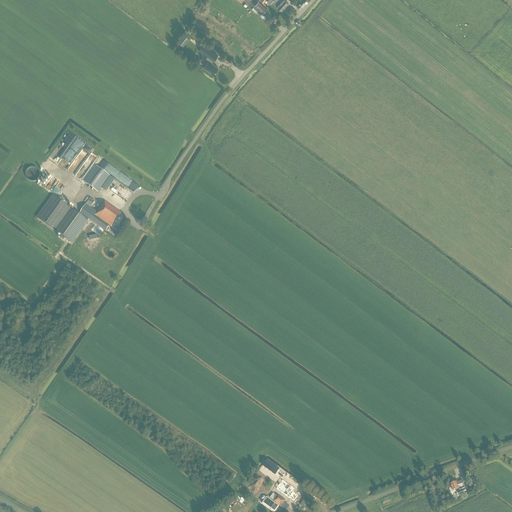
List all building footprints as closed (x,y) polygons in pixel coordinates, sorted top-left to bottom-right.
[(285,7),(278,1),(277,0),(266,0),(270,4),(272,2),(274,4),(281,11),(285,7)] [(262,14),(266,9),(258,1),(254,6),(262,14)] [(217,56),(209,49),(204,55),(207,57),(205,60),(207,62),(203,67),(213,74),(218,68),(211,62),(212,61),(213,61),(217,56)] [(67,137),(71,140),(74,136),(67,131),(58,142),(62,144),(67,137)] [(85,142),(73,160),(76,162),(75,164),(78,166),(86,153),(88,154),(93,147),(85,142)] [(59,154),(56,158),(54,157),(51,160),(55,163),(61,156),(59,154)] [(46,163),(42,169),(59,181),(61,178),(52,171),(54,168),(46,163)] [(109,176),(108,175),(97,167),(85,183),(97,192),(109,176)] [(128,176),(115,167),(110,174),(123,183),(128,176)] [(110,179),(105,186),(120,197),(125,189),(110,179)] [(72,244),(88,222),(87,221),(88,219),(80,213),(78,215),(52,196),(36,218),(72,244)] [(97,212),(90,208),(95,201),(90,198),(80,213),(88,219),(105,231),(109,226),(111,227),(112,227),(117,231),(124,221),(119,217),(121,213),(104,201),(97,212)] [(275,476),(279,470),(267,460),(262,467),(275,476)] [(284,482),(278,491),(291,500),(295,503),(299,498),(295,495),(297,492),(284,482)] [(451,487),(449,488),(451,493),(456,492),(457,494),(466,491),(464,483),(457,486),(456,483),(451,485),(451,487)] [(285,501),(277,495),(273,502),(281,507),(285,501)] [(266,499),(262,504),(273,511),(274,511),(278,507),(266,499)]
